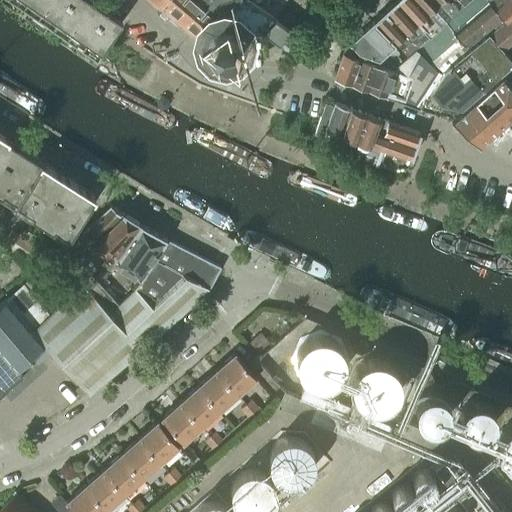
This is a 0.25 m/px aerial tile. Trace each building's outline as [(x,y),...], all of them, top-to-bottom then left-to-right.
[(119,10),(103,0),(17,0),(95,55),(102,45),(115,26),(116,27),(119,22),(118,21),(124,14),(127,10),(121,6),(119,10)] [(245,26),(246,29),(262,29),(273,18),(246,0),(161,0),(158,4),(198,38),(198,37),(199,35),(199,34),(200,32),(201,28),(202,25),(205,21),(207,18),(210,16),(212,15),(215,13),(219,12),(223,12),(227,12),(231,13),(234,14),(238,17),(241,20),(243,23),(245,26)] [(215,0),(215,1),(205,5),(194,17),(189,33),(192,45),(182,65),(183,66),(193,48),(194,49),(205,62),(223,66),(240,62),(251,50),(256,36),(252,16),(237,2),(226,0),(215,0)] [(394,0),(384,10),(404,34),(409,29),(417,38),(412,42),(416,47),(424,40),(422,37),(425,34),(415,24),(394,0)] [(394,71),(385,96),(418,108),(443,69),(487,32),(504,19),(487,0),(469,0),(462,6),(451,16),(444,22),(416,49),(397,66),(396,71),(394,71)] [(414,0),(394,0),(415,24),(425,34),(427,37),(438,27),(434,22),(429,27),(421,18),(426,13),(414,0)] [(451,16),(445,9),(436,0),(414,0),(426,13),(434,22),(438,27),(444,22),(451,16)] [(436,0),(445,9),(451,16),(462,6),(458,2),(456,0),(455,0),(449,6),(443,0),(436,0)] [(511,0),(487,0),(504,19),(511,12),(511,0)] [(384,10),(373,20),(394,44),(399,39),(405,47),(400,51),(406,57),(416,47),(412,42),(404,34),(384,10)] [(511,40),(511,12),(504,19),(487,32),(502,49),(511,40)] [(299,39),(273,18),(262,29),(278,43),(281,39),(292,48),(289,51),(298,58),(307,47),(299,39)] [(394,44),(373,20),(361,32),(372,42),(394,57),(397,54),(391,47),(394,44)] [(361,32),(349,42),(358,52),(395,65),(399,62),(394,57),(372,42),(361,32)] [(418,108),(437,115),(441,105),(458,111),(511,62),(511,59),(502,49),(487,32),(443,69),(418,108)] [(333,78),(351,84),(359,59),(342,53),(333,78)] [(351,84),(368,90),(376,65),(359,59),(351,84)] [(368,90),(385,96),(394,71),(376,65),(368,90)] [(500,74),(449,119),(477,143),(511,112),(511,65),(501,75),(500,74)] [(325,129),(341,134),(350,107),(334,102),(333,105),(325,103),(319,120),(315,133),(323,136),(325,129)] [(437,115),(449,119),(458,111),(441,105),(437,115)] [(341,134),(355,140),(365,112),(350,107),(341,134)] [(374,131),(379,117),(365,112),(355,140),(369,145),(374,131)] [(379,117),(374,131),(415,145),(420,131),(379,117)] [(374,131),(369,145),(410,158),(415,145),(374,131)] [(52,226),(53,224),(69,233),(94,194),(38,158),(0,134),(0,193),(1,194),(3,192),(13,198),(31,210),(30,212),(52,226)] [(70,256),(73,259),(87,246),(123,212),(110,204),(74,237),(75,237),(72,240),(71,240),(68,242),(69,243),(70,242),(76,247),(70,256)] [(74,270),(81,264),(90,273),(102,262),(101,262),(112,251),(117,254),(139,223),(133,220),(133,219),(123,212),(87,246),(73,259),(68,264),(74,270)] [(115,293),(121,299),(132,289),(152,260),(167,237),(139,223),(117,254),(112,251),(101,262),(102,262),(110,268),(115,261),(132,272),(129,276),(133,278),(130,283),(127,281),(115,293)] [(7,237),(19,244),(23,237),(11,229),(7,237)] [(23,237),(19,244),(30,251),(35,244),(23,237)] [(220,266),(167,237),(152,260),(208,288),(220,266)] [(35,244),(30,251),(41,258),(48,252),(35,244)] [(165,328),(208,288),(152,260),(132,289),(121,299),(118,302),(90,273),(49,313),(23,283),(0,302),(0,349),(16,369),(44,342),(90,393),(165,328)] [(340,367),(340,362),(340,357),(338,352),(333,344),(326,339),(320,337),(316,336),(311,336),(305,338),(301,340),(297,343),(293,347),(291,352),(289,357),(288,362),(289,368),(290,372),(293,378),(296,381),(300,384),(305,386),(313,388),(319,388),(324,386),(328,385),(333,381),(335,378),(338,372),(340,367)] [(16,369),(0,349),(0,396),(23,377),(16,369)] [(234,352),(216,368),(237,392),(255,376),(234,352)] [(409,373),(415,375),(435,384),(428,368),(402,357),(409,373)] [(396,392),(396,387),(396,382),(395,377),(392,373),(389,369),(382,364),(379,362),(373,361),(368,361),(361,362),(356,365),(353,368),(349,371),(347,376),(345,381),(344,387),(345,392),(346,396),(348,401),(351,405),(354,408),(359,411),(364,413),(369,413),(375,413),(380,411),(388,406),(392,402),(394,398),(396,392)] [(216,368),(198,384),(219,408),(237,392),(216,368)] [(198,384),(180,400),(201,424),(219,408),(198,384)] [(447,412),(447,406),(445,400),(441,396),(435,393),(430,392),(424,393),(420,395),(416,399),(414,404),(413,409),(414,415),(416,419),(420,423),(425,425),(430,426),(436,425),(441,422),(445,417),(447,412)] [(250,397),(246,401),(252,408),(256,404),(250,397)] [(490,405),(486,401),(480,399),(474,398),(468,400),(464,403),(460,408),(458,413),(458,419),(460,424),(464,429),(468,432),(474,434),(479,433),(485,431),(489,427),(493,422),(494,416),(493,411),(490,405)] [(201,424),(180,400),(161,416),(182,440),(201,424)] [(242,404),(248,411),(252,408),(246,401),(242,404)] [(511,419),(507,421),(501,427),(497,434),(496,442),(497,450),(501,457),(507,463),(511,464),(511,419)] [(157,420),(138,436),(159,460),(178,444),(157,420)] [(214,428),(210,432),(216,439),(220,436),(214,428)] [(210,432),(206,435),(212,442),(216,439),(210,432)] [(138,436),(120,452),(141,476),(159,460),(138,436)] [(287,438),(280,440),(274,445),(269,451),(268,458),(268,466),(271,472),(276,478),(282,482),(289,483),(297,482),(303,479),(309,474),(312,468),(313,460),(312,452),(308,446),(302,441),(295,438),(287,438)] [(501,511),(488,495),(478,482),(477,480),(468,469),(464,464),(452,449),(449,452),(444,455),(434,464),(446,479),(447,481),(457,493),(451,497),(432,511),(501,511)] [(120,452),(102,468),(123,492),(141,476),(120,452)] [(437,471),(435,468),(432,465),(428,463),(424,462),(420,463),(416,465),(413,468),(411,471),(411,476),(411,480),(414,484),(417,487),(422,489),(426,489),(430,487),(434,484),(436,480),(437,476),(437,471)] [(171,466),(167,469),(173,476),(177,473),(171,466)] [(102,468),(84,484),(105,508),(123,492),(102,468)] [(173,476),(167,469),(163,473),(169,480),(173,476)] [(271,495),(271,490),(271,484),(268,479),(265,475),(260,472),(254,470),(249,470),(243,471),(239,474),(235,479),(232,484),(232,489),(232,495),(235,500),(238,504),(243,508),(248,509),(254,509),(260,508),(264,505),(268,500),(271,495)] [(416,489),(414,485),(411,482),(407,480),(403,480),(399,480),(395,482),(392,485),(390,489),(390,493),(391,497),(393,501),(396,504),(401,506),(405,506),(410,504),(413,501),(416,497),(416,493),(416,489)] [(100,511),(105,508),(84,484),(66,500),(72,508),(75,511),(100,511)] [(39,511),(14,491),(0,508),(0,511),(39,511)] [(67,511),(72,508),(66,500),(59,492),(49,500),(58,511),(67,511)] [(394,505),(393,502),(390,499),(386,497),(382,496),(378,497),(374,499),(371,502),(369,505),(369,510),(368,511),(394,511),(395,510),(394,505)] [(135,497),(131,500),(137,507),(141,504),(135,497)] [(229,511),(229,509),(225,503),(220,499),(214,497),(208,497),(202,499),(197,503),(194,509),(193,511),(229,511)] [(127,504),(133,510),(137,507),(131,500),(127,504)]
